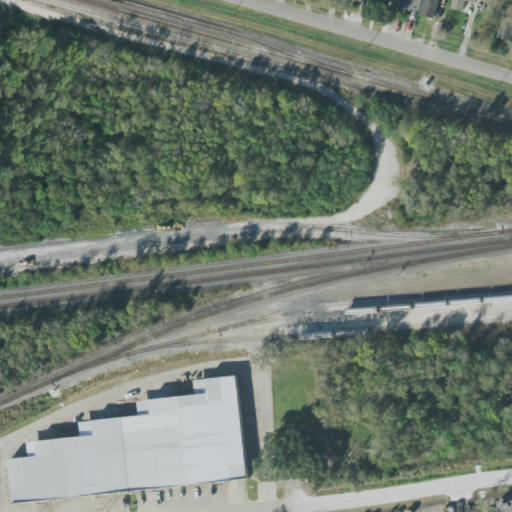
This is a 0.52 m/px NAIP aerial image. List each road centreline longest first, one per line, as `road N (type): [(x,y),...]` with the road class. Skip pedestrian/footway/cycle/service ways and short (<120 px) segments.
road 1 (tertiary): [(240,0),(511,77)]
road 2 (residential): [(236,511),(511,478)]
